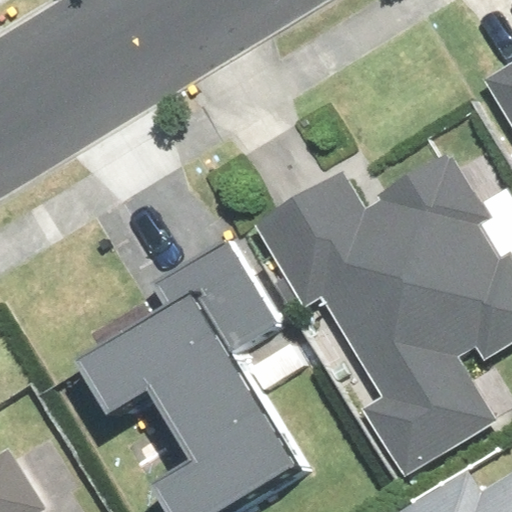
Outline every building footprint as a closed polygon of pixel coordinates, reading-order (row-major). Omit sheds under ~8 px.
[(511,98),(511,75),(502,81),(511,98)] [(326,310),(348,297),(404,395),(385,406),(424,473),(511,421),(511,417),(477,358),(502,343),(510,358),(511,357),(511,184),(495,157),(482,165),(475,153),(386,206),(365,167),(274,220),(326,310)] [(267,379),(300,359),(285,335),(252,354),(244,339),(273,322),(222,235),(143,281),(162,315),(104,350),(83,361),(116,421),(161,396),(202,466),(158,491),(169,511),(225,511),(314,462),(267,379)] [(0,511),(23,511),(42,502),(8,444),(0,448),(0,511)] [(511,511),(511,487),(503,493),(491,475),(427,511),(511,511)]
